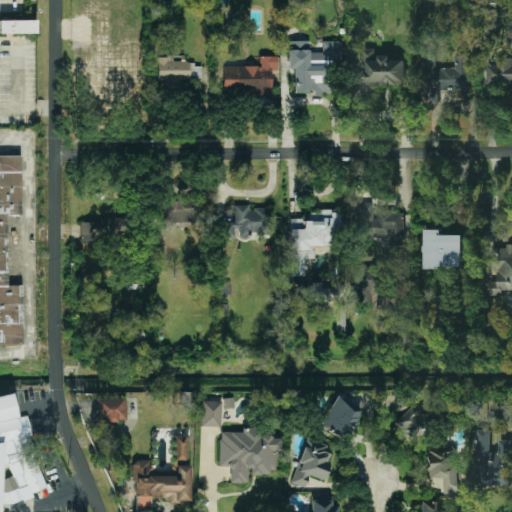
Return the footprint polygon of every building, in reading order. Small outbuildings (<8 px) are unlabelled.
[(35,20),(0,20),(0,34),(35,34),(35,20)] [(293,93),(331,93),(331,65),(340,65),(340,42),(322,42),(322,51),(287,51),(287,69),(293,69),(293,93)] [(405,59),(389,59),(389,55),(375,55),(375,48),(361,48),(361,72),(355,72),(355,82),(360,82),(360,100),(376,100),(376,84),(405,85),(405,59)] [(511,89),(511,53),(499,53),(499,64),(486,64),(487,84),(511,84),(511,89)] [(469,88),(468,54),(454,54),(455,67),(435,67),(435,55),(423,55),(424,89),(469,88)] [(157,57),(158,84),(198,82),(197,63),(184,63),(184,56),(174,57),(174,56),(157,57)] [(277,57),(259,56),(259,66),(223,66),(222,93),(271,93),(271,70),(277,71),(277,57)] [(0,345),(21,345),(21,286),(6,286),(6,215),(20,215),(20,156),(0,156),(0,345)] [(172,221),(193,221),(194,201),(163,201),(163,211),(159,211),(159,226),(172,226),(172,221)] [(403,244),(403,212),(391,212),(391,209),(374,209),(374,202),(354,203),(354,237),(389,236),(390,245),(403,244)] [(269,209),(249,209),(249,205),(234,205),(234,222),(221,222),(221,238),(236,238),(236,237),(248,237),(248,234),(269,234),(269,209)] [(289,276),(304,276),(304,259),(314,259),(313,246),(337,245),(336,211),(307,211),(307,219),(288,219),(289,276)] [(126,219),(101,218),(100,223),(80,222),(80,239),(125,241),(126,219)] [(463,234),(443,234),(443,229),(425,229),(425,266),(463,267),(463,234)] [(372,305),(371,294),(379,293),(378,267),(353,267),(354,306),(372,305)] [(0,504),(12,504),(32,497),(33,492),(46,488),(38,465),(38,463),(30,440),(30,431),(25,417),(17,417),(13,408),(14,403),(10,393),(0,396),(0,504)] [(395,397),(395,409),(410,409),(410,396),(395,397)] [(361,407),(332,397),(320,429),(349,440),(361,407)] [(96,399),(97,422),(125,421),(124,398),(96,399)] [(223,408),(233,408),(232,398),(222,398),(223,408)] [(200,426),(219,427),(220,401),(201,401),(200,426)] [(411,406),(394,423),(413,443),(431,426),(411,406)] [(219,467),(229,467),(229,483),(247,483),(247,473),(275,474),(275,452),(280,452),(280,436),(260,436),(260,428),(242,427),(242,432),(219,432),(219,467)] [(511,440),(499,439),(499,452),(490,452),(490,429),(477,429),(477,485),(511,486),(511,440)] [(187,461),(188,435),(173,435),(172,460),(187,461)] [(291,484),(305,487),(308,476),(324,481),(329,463),(327,462),(331,447),(314,442),(312,450),(301,447),(291,484)] [(444,493),(459,492),(457,448),(426,449),(427,478),(443,477),(444,493)] [(189,466),(175,467),(175,474),(153,474),(153,461),(134,461),(134,511),(150,511),(150,498),(166,498),(166,502),(189,502),(189,466)] [(331,496),(311,496),(310,511),(338,511),(339,507),(331,507),(331,496)] [(459,511),(459,510),(438,510),(438,501),(419,501),(419,511),(459,511)]
